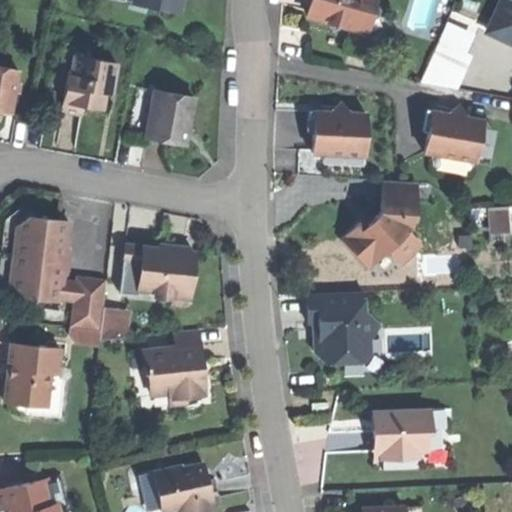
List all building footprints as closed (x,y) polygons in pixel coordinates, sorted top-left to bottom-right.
[(132,0),(132,4),(179,12),(181,0),(132,0)] [(310,0),(306,15),(328,21),(332,30),(341,24),(364,30),(366,23),(376,16),(371,6),(372,0),(310,0)] [(511,0),(508,0),(496,30),(511,36),(511,0)] [(421,78),(454,84),(467,52),(439,40),(421,78)] [(73,52),(70,72),(76,73),(80,53),(73,52)] [(75,112),(84,113),(86,104),(104,108),(108,85),(116,81),(120,60),(80,53),(76,73),(70,72),(63,110),(75,112)] [(0,109),(13,111),(20,67),(0,64),(0,109)] [(169,140),(188,143),(197,95),(156,87),(147,136),(169,140)] [(309,118),(309,128),(314,128),(313,152),(324,152),(366,153),(367,110),(350,109),(341,98),(329,108),(309,107),(309,118)] [(426,119),(424,129),(430,130),(426,153),(440,155),(469,160),(476,162),(482,125),(484,119),(468,116),(462,105),(450,112),(428,108),(426,119)] [(496,128),(482,125),(476,162),(490,164),(496,128)] [(366,162),(366,153),(324,152),(323,161),(366,162)] [(467,174),(469,160),(440,155),(438,169),(467,174)] [(410,228),(410,216),(415,216),(416,180),(384,180),(384,208),(374,217),(378,221),(369,229),(366,225),(361,220),(352,229),(343,237),(360,256),(368,248),(378,258),(389,247),(402,261),(423,242),(410,228)] [(492,233),(511,231),(509,204),(489,206),(492,233)] [(22,294),(76,300),(79,280),(64,278),(66,268),(50,266),(52,247),(68,249),(72,220),(32,215),(20,224),(16,253),(13,281),(22,294)] [(374,217),(366,225),(369,229),(378,221),(374,217)] [(163,246),(127,243),(125,264),(142,266),(140,286),(157,288),(157,293),(191,296),(196,249),(183,248),(184,244),(172,243),(163,242),(163,246)] [(66,268),(68,249),(52,247),(50,266),(66,268)] [(369,266),(378,258),(368,248),(360,256),(369,266)] [(79,275),(79,280),(76,300),(73,325),(102,328),(109,278),(79,275)] [(365,289),(308,291),(309,317),(319,317),(320,324),(320,330),(323,330),(324,338),(316,350),(326,362),(345,362),(344,352),(370,351),(370,337),(382,324),(366,308),(365,289)] [(178,331),(179,343),(197,341),(196,329),(178,331)] [(179,343),(144,346),(147,372),(151,372),(153,393),(172,391),(185,390),(186,395),(204,393),(204,386),(206,386),(204,366),(202,341),(197,341),(179,343)] [(10,371),(7,402),(33,405),(33,399),(50,401),(53,372),(63,373),(64,362),(65,348),(13,343),(11,361),(17,361),(17,371),(10,371)] [(363,361),(370,351),(344,352),(345,362),(363,361)] [(72,363),(64,362),(63,373),(53,372),(50,401),(33,399),(33,405),(32,415),(67,418),(72,363)] [(186,402),(186,395),(185,390),(172,391),(173,403),(186,402)] [(431,409),(380,410),(380,429),(375,429),(375,439),(375,449),(381,449),(418,449),(427,449),(426,428),(431,428),(431,409)] [(419,459),(418,449),(381,449),(381,459),(419,459)] [(183,464),(182,461),(154,467),(163,509),(182,505),(183,511),(209,511),(214,511),(220,500),(217,488),(210,481),(209,477),(204,478),(203,471),(208,470),(205,460),(183,464)] [(52,477),(43,479),(47,503),(57,501),(52,477)] [(0,487),(0,491),(3,509),(11,507),(17,506),(18,511),(59,511),(57,501),(47,503),(43,479),(0,487)]
